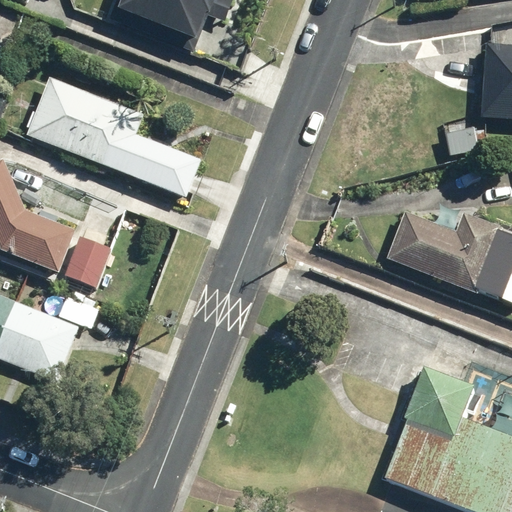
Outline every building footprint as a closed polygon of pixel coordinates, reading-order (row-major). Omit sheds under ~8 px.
[(123,0),(117,16),(196,49),(207,21),(225,28),(235,4),(224,0),(123,0)] [(511,51),(485,49),(480,124),(511,126),(511,51)] [(49,83),(25,140),(138,185),(151,153),(133,146),(144,121),(49,83)] [(198,173),(155,157),(145,184),(187,200),(198,173)] [(75,237),(25,217),(3,165),(0,166),(0,255),(59,278),(75,237)] [(406,217),(386,263),(473,299),(474,295),(511,310),(511,243),(496,237),(498,232),(463,218),(455,237),(406,217)] [(113,255),(79,241),(64,278),(97,292),(113,255)] [(0,344),(15,305),(0,298),(0,344)] [(100,314),(66,300),(58,320),(91,334),(100,314)] [(79,332),(15,305),(0,344),(0,363),(56,387),(79,332)] [(432,366),(384,477),(466,511),(511,511),(511,444),(475,428),(491,391),(432,366)]
